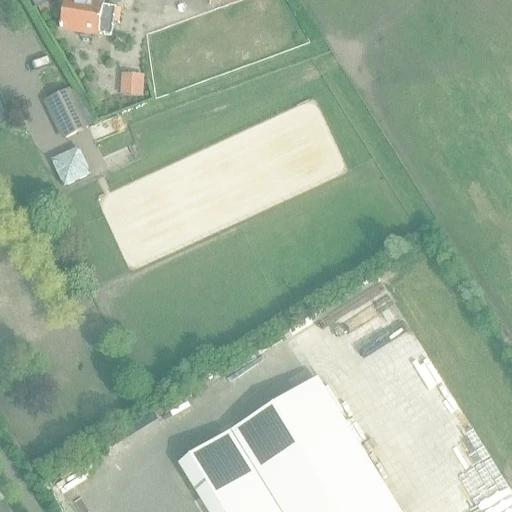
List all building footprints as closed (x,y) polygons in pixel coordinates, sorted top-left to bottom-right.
[(97,35),(110,36),(115,9),(101,7),(101,6),(64,0),(60,30),(97,36),(97,35)] [(120,96),(143,97),(144,76),(121,75),(120,96)] [(95,125),(88,129),(70,92),(47,103),(64,139),(78,132),(89,157),(106,149),(95,125)] [(78,146),(53,156),(65,184),(91,174),(78,146)] [(397,511),(316,381),(179,466),(207,511),(397,511)]
